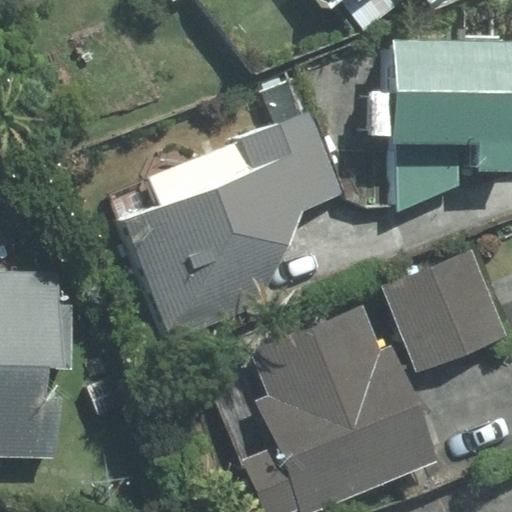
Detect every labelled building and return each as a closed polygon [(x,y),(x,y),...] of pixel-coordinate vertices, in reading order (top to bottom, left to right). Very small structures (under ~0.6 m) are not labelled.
[(146,0),(153,9),(164,0),(146,0)] [(316,0),(327,14),(345,0),(386,0),(398,16),(415,4),(421,11),(447,0),(316,0)] [(511,156),(511,50),(490,50),(489,39),(453,40),(453,51),(361,51),(360,155),(382,155),(381,217),(433,195),(453,182),(496,183),(501,156),(511,156)] [(332,198),(300,115),(129,183),(140,212),(100,228),(147,349),(240,309),(281,217),(332,198)] [(497,341),(464,254),(366,290),(400,378),(497,341)] [(0,464),(34,466),(36,406),(17,405),(16,381),(34,381),(39,278),(0,276),(0,464)] [(366,355),(349,311),(228,357),(246,404),(230,410),(248,456),(213,470),(229,511),(311,511),(409,474),(419,470),(374,352),(366,355)]
